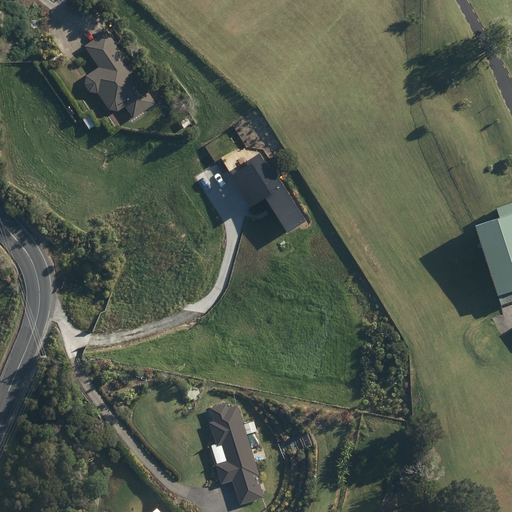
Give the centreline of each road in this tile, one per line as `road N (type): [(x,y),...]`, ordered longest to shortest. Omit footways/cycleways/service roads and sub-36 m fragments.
road 1 (unknown): [(32,331),(115,340),(189,319),(236,270)]
road 2 (tertiary): [(0,221),(33,261),(39,294),(0,410)]
